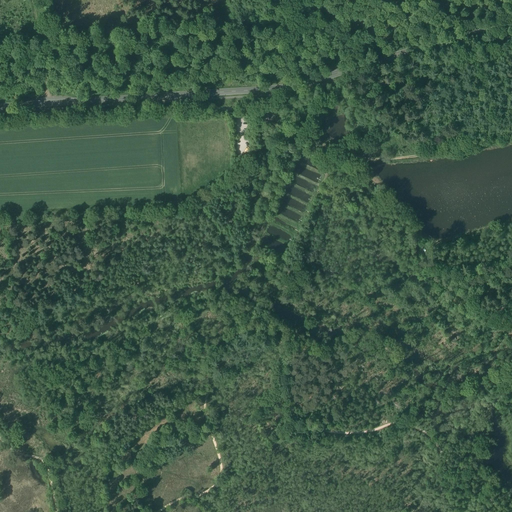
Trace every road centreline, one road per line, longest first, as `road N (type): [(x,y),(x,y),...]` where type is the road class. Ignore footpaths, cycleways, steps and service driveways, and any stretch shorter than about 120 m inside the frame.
road 1 (track): [(500,511),(422,430),(401,422),(366,432),(320,428),(294,394),(287,349),(277,339),(206,389),(222,470),(197,493)]
road 2 (secondary): [(0,106),(290,86),(511,20)]
road 3 (track): [(174,113),(180,205),(0,211)]
road 4 (track): [(325,147),(374,183),(471,301),(506,324)]
road 5 (track): [(511,139),(372,159),(317,145)]
road 6 (track): [(174,113),(0,124)]
